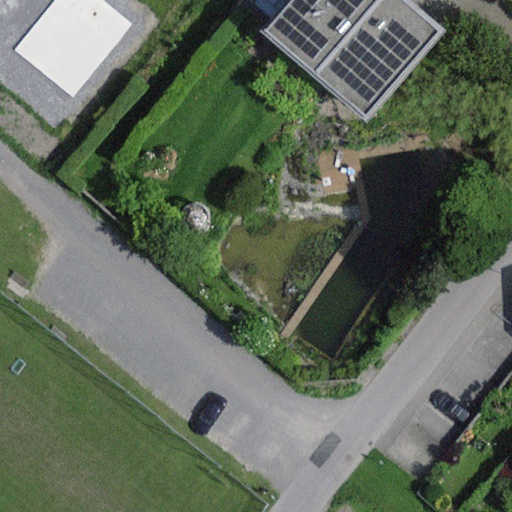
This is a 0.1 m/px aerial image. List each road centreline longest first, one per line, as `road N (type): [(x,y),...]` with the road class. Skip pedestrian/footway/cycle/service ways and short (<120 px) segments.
road 1 (track): [(345,446),(0,143)]
road 2 (residential): [(511,232),(345,446)]
